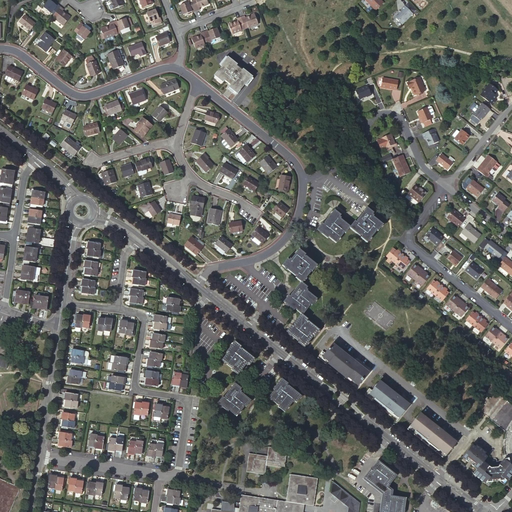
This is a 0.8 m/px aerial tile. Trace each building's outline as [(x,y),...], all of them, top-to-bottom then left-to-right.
[(50,13),(53,15),(60,7),(56,5),(56,6),(48,0),(43,8),(50,13)] [(108,0),(110,0),(114,8),(123,5),(121,0),(108,0)] [(194,12),(198,10),(194,1),(193,0),(189,0),(190,1),(181,5),(185,14),(194,11),(194,12)] [(196,0),(194,1),(198,10),(202,9),(201,7),(210,3),(208,0),(196,0)] [(365,0),(375,10),(383,3),(380,0),(365,0)] [(412,14),(404,6),(400,9),(401,10),(395,15),(395,18),(402,24),(412,14)] [(60,7),(53,15),(52,17),(55,20),(63,26),(69,17),(61,11),(63,10),(60,7)] [(159,15),(156,8),(147,12),(151,24),(162,20),(159,15)] [(243,16),(247,26),(250,24),(251,26),(260,23),(257,13),(247,16),(247,15),(243,16)] [(29,31),(35,24),(24,15),(19,22),(29,31)] [(243,27),(247,26),(243,16),(239,18),(240,19),(231,23),(235,33),(244,29),(243,27)] [(113,21),(117,31),(120,29),(121,30),(130,26),(126,17),(117,21),(117,20),(113,21)] [(113,32),(117,31),(113,21),(110,23),(110,25),(102,28),(105,38),(114,34),(113,32)] [(84,40),(90,32),(82,26),(83,26),(80,23),(73,31),(77,34),(76,34),(84,40)] [(210,40),(210,41),(223,36),(219,26),(210,30),(210,29),(206,30),(210,40)] [(210,40),(206,30),(202,32),(203,34),(194,37),(198,47),(207,44),(206,41),(210,40)] [(49,46),(52,44),(55,40),(45,32),(39,39),(42,41),(40,43),(40,42),(37,46),(46,52),(50,47),(49,46)] [(167,42),(164,33),(154,37),(158,46),(167,42)] [(56,52),(61,45),(55,40),(52,44),(52,48),(56,52)] [(145,54),(141,42),(127,47),(130,56),(138,53),(139,56),(145,54)] [(64,66),(71,56),(63,50),(56,60),(64,66)] [(122,65),(117,51),(106,54),(112,69),(122,65)] [(253,77),(228,57),(225,60),(226,61),(214,75),(218,78),(218,77),(224,82),(224,81),(230,85),(229,86),(235,90),(234,91),(238,94),(249,79),(250,80),(253,77)] [(90,74),(99,71),(95,62),(94,62),(92,58),(86,60),(87,64),(87,65),(90,74)] [(18,82),(22,74),(9,67),(5,76),(18,82)] [(398,81),(382,78),(381,87),(396,90),(398,81)] [(419,78),(408,83),(410,88),(411,88),(415,95),(424,91),(419,78)] [(165,95),(179,91),(176,81),(162,86),(165,95)] [(480,95),(493,105),(497,100),(495,99),(493,97),(495,94),(498,90),(489,83),(480,95)] [(32,100),(37,91),(25,86),(21,95),(32,100)] [(366,98),(371,95),(367,86),(355,91),(358,100),(366,97),(366,98)] [(144,98),(141,90),(129,95),(133,103),(137,102),(144,98)] [(51,114),(56,105),(45,100),(41,109),(51,114)] [(122,111),(118,101),(105,106),(109,116),(122,111)] [(482,103),(473,115),(480,121),(484,116),(490,109),(482,103)] [(160,122),(167,113),(160,107),(153,116),(160,122)] [(427,108),(417,112),(420,119),(419,120),(421,124),(423,123),(430,119),(432,119),(430,115),(427,108)] [(218,114),(207,111),(204,120),(215,124),(218,114)] [(71,127),(75,118),(65,112),(60,122),(71,127)] [(143,138),(153,127),(143,119),(140,123),(141,124),(135,131),(143,138)] [(85,137),(99,134),(97,125),(83,127),(85,137)] [(221,136),(230,147),(237,140),(228,129),(221,136)] [(205,133),(195,130),(191,143),(201,147),(205,133)] [(420,135),(422,140),(423,140),(426,147),(436,143),(433,134),(434,134),(432,130),(420,135)] [(470,137),(462,130),(455,139),(463,145),(470,137)] [(118,147),(127,137),(120,131),(111,141),(118,147)] [(390,134),(381,138),(385,148),(394,144),(390,134)] [(74,156),(81,147),(68,137),(61,145),(74,156)] [(255,156),(246,145),(239,152),(247,162),(255,156)] [(453,164),(442,154),(436,161),(448,170),(453,164)] [(208,159),(203,155),(196,162),(205,172),(213,165),(208,159)] [(410,173),(402,155),(392,159),(400,177),(410,173)] [(488,155),(476,169),(486,178),(489,174),(487,173),(496,162),(488,155)] [(268,156),(258,163),(268,175),(277,167),(268,156)] [(138,162),(141,171),(137,172),(138,176),(145,173),(146,172),(145,170),(152,167),(148,158),(138,162)] [(160,163),(164,176),(173,173),(169,160),(160,163)] [(131,163),(120,167),(123,178),(134,174),(131,163)] [(236,171),(224,163),(219,171),(232,179),(236,171)] [(1,170),(0,177),(13,179),(14,171),(9,170),(8,171),(1,170)] [(112,170),(101,173),(105,186),(116,182),(112,170)] [(290,177),(281,176),(278,189),(287,191),(290,177)] [(0,183),(6,185),(6,186),(12,187),(13,179),(0,177),(0,179),(0,183)] [(258,184),(247,177),(242,185),(254,191),(258,184)] [(483,189),(472,180),(466,188),(477,197),(483,189)] [(152,195),(148,182),(143,184),(137,186),(141,198),(152,195)] [(408,194),(419,202),(426,193),(421,189),(421,190),(415,185),(408,194)] [(0,188),(0,195),(10,197),(11,189),(6,188),(6,190),(0,188)] [(45,193),(38,192),(38,190),(33,190),(31,198),(44,200),(45,193)] [(505,199),(498,193),(492,201),(499,206),(498,208),(503,212),(509,205),(504,201),(505,199)] [(10,197),(0,195),(0,202),(4,203),(4,205),(9,205),(10,197)] [(204,199),(192,197),(190,207),(192,207),(190,215),(200,217),(202,209),(204,199)] [(44,200),(31,198),(30,206),(36,206),(36,205),(43,206),(44,200)] [(149,205),(146,207),(145,206),(144,206),(141,208),(144,213),(148,210),(152,217),(160,212),(154,202),(149,205)] [(288,210),(279,202),(272,211),(281,218),(288,210)] [(42,211),(35,210),(35,209),(30,208),(28,216),(41,218),(42,211)] [(349,227),(359,236),(360,235),(361,236),(360,237),(366,242),(375,231),(374,231),(375,229),(377,231),(382,225),(372,217),(373,216),(371,215),(373,213),(366,208),(356,221),(357,221),(356,222),(354,221),(349,227)] [(218,226),(221,211),(210,209),(207,224),(218,226)] [(349,227),(340,219),(340,218),(339,217),(340,215),(334,210),(324,223),(324,224),(323,225),(322,223),(317,230),(327,238),(328,236),(330,237),(329,238),(335,243),(343,233),(342,233),(343,232),(345,233),(349,227)] [(458,227),(465,219),(453,210),(447,218),(458,227)] [(167,223),(179,226),(181,216),(169,214),(167,223)] [(41,218),(28,216),(27,224),(33,225),(33,224),(40,225),(41,218)] [(242,231),(241,221),(228,223),(230,233),(242,231)] [(468,223),(460,233),(474,243),(481,235),(471,227),(471,226),(468,223)] [(41,230),(34,229),(34,228),(32,228),(28,227),(28,228),(27,235),(40,237),(41,230)] [(268,236),(257,227),(251,235),(262,243),(268,236)] [(443,237),(431,228),(425,236),(434,242),(433,243),(437,246),(443,237)] [(40,237),(27,235),(26,243),(31,244),(32,243),(39,244),(40,237)] [(215,244),(226,253),(232,245),(221,236),(215,244)] [(184,246),(196,255),(203,247),(202,246),(197,243),(191,237),(184,246)] [(504,252),(490,240),(484,247),(499,259),(504,252)] [(100,244),(93,243),(93,242),(88,241),(87,249),(88,249),(99,251),(100,244)] [(38,249),(31,248),(31,247),(25,246),(24,254),(37,256),(38,249)] [(99,251),(88,249),(87,257),(92,258),(92,257),(99,258),(100,251),(99,251)] [(387,257),(395,263),(402,254),(399,252),(398,253),(396,251),(394,249),(387,257)] [(295,278),(300,282),(301,283),(310,272),(309,271),(310,270),(311,272),(316,265),(305,257),(303,256),(305,255),(299,250),(291,260),(289,259),(288,260),(287,259),(282,265),(295,276),(295,275),(296,276),(295,278)] [(447,258),(456,266),(462,258),(453,251),(447,258)] [(504,252),(499,259),(501,261),(505,257),(507,254),(504,252)] [(37,256),(24,254),(23,262),(28,263),(29,262),(36,263),(37,256)] [(402,254),(395,263),(403,270),(409,262),(407,260),(405,258),(405,257),(402,254)] [(511,262),(505,257),(501,261),(499,265),(511,275),(511,262)] [(97,263),(90,262),(91,261),(85,260),(84,268),(85,268),(96,270),(97,263)] [(471,262),(465,270),(476,279),(483,272),(471,262)] [(35,267),(28,266),(28,265),(23,264),(21,272),(34,274),(35,267)] [(406,273),(414,280),(422,270),(419,267),(418,268),(416,267),(414,264),(406,273)] [(96,270),(85,268),(84,276),(89,277),(89,276),(96,277),(98,270),(96,270)] [(146,273),(139,272),(139,271),(134,270),(132,278),(133,278),(145,280),(146,273)] [(422,270),(414,280),(422,286),(429,277),(427,274),(425,273),(425,272),(422,270)] [(34,274),(21,272),(20,280),(26,281),(26,280),(33,281),(34,274)] [(95,281),(88,280),(88,279),(82,278),(81,286),(82,287),(94,288),(95,281)] [(145,280),(133,278),(132,286),(138,287),(138,286),(145,287),(146,280),(145,280)] [(502,291),(487,279),(480,287),(495,299),(502,291)] [(426,288),(434,295),(442,285),(438,283),(438,284),(435,282),(433,280),(426,288)] [(301,283),(300,282),(290,295),(291,296),(290,297),(288,295),(283,302),(294,310),(295,308),(296,309),(296,310),(301,314),(302,315),(309,305),(308,305),(309,304),(311,305),(316,299),(306,291),(307,290),(305,289),(307,287),(301,283)] [(442,285),(434,295),(442,301),(448,293),(446,291),(444,289),(445,288),(442,285)] [(94,288),(82,287),(81,295),(86,296),(87,294),(94,295),(95,289),(94,288)] [(143,291),(136,290),(136,289),(130,288),(129,296),(130,296),(142,298),(143,291)] [(21,304),(23,291),(16,290),(15,297),(14,297),(13,303),(21,304)] [(29,299),(30,292),(23,291),(21,304),(29,305),(30,299),(29,299)] [(39,309),(41,296),(34,295),(33,303),(32,302),(31,308),(39,309)] [(511,297),(509,295),(503,303),(506,305),(506,306),(511,310),(511,297)] [(47,304),(48,297),(41,296),(39,309),(47,310),(48,305),(47,304)] [(142,298),(130,296),(129,304),(135,305),(135,304),(142,305),(143,298),(142,298)] [(445,305),(453,311),(461,301),(458,299),(457,299),(456,298),(453,296),(445,305)] [(179,298),(174,297),(174,298),(167,297),(166,304),(167,304),(178,306),(179,298)] [(461,301),(453,311),(461,317),(468,308),(466,306),(464,304),(461,301)] [(179,306),(178,306),(167,304),(166,311),(173,312),(173,313),(178,314),(179,306)] [(465,320),(473,326),(481,317),(478,314),(477,315),(474,314),(472,312),(465,320)] [(167,317),(160,316),(160,314),(154,314),(153,322),(154,322),(166,324),(166,323),(167,317)] [(307,319),(302,315),(301,314),(293,325),(294,325),(293,326),(291,325),(286,331),(297,340),(298,340),(299,341),(298,342),(304,347),(312,337),(311,336),(312,335),(314,336),(319,330),(308,321),(307,322),(306,321),(307,319)] [(81,328),(83,316),(75,315),(74,321),(75,321),(74,328),(81,329),(81,328)] [(90,322),(91,316),(83,315),(83,316),(81,328),(88,329),(89,322),(90,322)] [(481,317),(473,326),(481,332),(487,324),(485,322),(483,320),(484,319),(481,317)] [(103,331),(105,319),(97,318),(96,324),(97,324),(96,331),(103,332),(103,331)] [(113,319),(105,318),(105,319),(103,331),(104,331),(110,332),(111,325),(112,325),(113,319)] [(117,333),(125,334),(127,323),(127,322),(119,320),(118,326),(119,327),(118,327),(117,333)] [(166,324),(154,322),(153,330),(159,331),(159,330),(166,331),(167,324),(166,324)] [(134,330),(135,324),(127,323),(125,334),(125,335),(133,337),(134,331),(133,331),(133,330),(134,330)] [(485,336),(492,342),(500,332),(497,330),(497,331),(495,329),(492,327),(485,336)] [(500,332),(492,342),(500,349),(507,339),(505,337),(503,336),(503,335),(500,332)] [(165,336),(158,335),(158,334),(153,333),(151,341),(163,343),(164,343),(165,336)] [(163,343),(151,341),(150,341),(149,349),(154,349),(155,348),(162,350),(163,343)] [(254,359),(241,348),(241,349),(239,348),(241,346),(235,341),(226,352),(228,353),(227,354),(226,354),(221,360),(231,367),(232,368),(231,369),(237,374),(245,364),(246,365),(247,364),(249,365),(254,359)] [(323,352),(320,355),(328,361),(327,362),(333,367),(334,366),(339,370),(338,370),(347,377),(347,376),(358,384),(368,372),(331,342),(325,349),(323,352)] [(83,351),(72,350),(71,357),(72,357),(82,358),(83,351)] [(321,350),(316,356),(355,387),(358,384),(347,376),(347,377),(338,370),(339,370),(334,366),(333,367),(327,362),(328,361),(320,355),(323,352),(321,350)] [(162,355),(155,353),(155,352),(150,351),(148,359),(160,361),(161,361),(162,355)] [(0,354),(0,365),(5,368),(9,358),(2,356),(0,354)] [(127,357),(122,356),(121,357),(114,356),(113,363),(125,365),(126,365),(127,357)] [(82,358),(72,357),(71,364),(83,365),(84,358),(82,358)] [(160,361),(148,359),(147,359),(146,367),(151,368),(152,367),(159,368),(160,361)] [(125,365),(113,363),(112,363),(111,370),(118,371),(118,372),(124,373),(125,365)] [(82,371),(70,370),(69,376),(80,378),(81,378),(82,372),(82,371)] [(158,373),(151,372),(151,371),(145,370),(144,378),(145,378),(157,380),(158,373)] [(179,386),(181,375),(181,373),(174,372),(173,379),(172,379),(171,385),(179,386)] [(187,383),(188,376),(181,375),(179,386),(179,387),(187,388),(188,383),(187,383)] [(80,378),(69,376),(68,376),(67,383),(79,385),(80,378)] [(124,376),(119,376),(119,377),(112,376),(111,383),(122,384),(123,385),(124,376)] [(157,380),(145,378),(144,386),(150,387),(150,386),(157,387),(158,380),(157,380)] [(301,396),(288,385),(287,386),(286,385),(288,384),(281,379),(273,389),(275,390),(274,391),(273,391),(268,397),(278,405),(278,404),(279,405),(278,407),(284,412),(292,401),(293,402),(294,401),(296,402),(301,396)] [(371,390),(368,393),(374,398),(382,405),(383,405),(386,407),(385,409),(395,416),(396,415),(399,417),(409,404),(379,380),(371,390)] [(122,384),(111,383),(109,383),(108,389),(115,390),(115,392),(121,392),(122,384)] [(222,397),(217,403),(228,411),(229,410),(230,411),(236,416),(243,407),(243,406),(244,405),(245,406),(250,400),(240,392),(241,391),(240,390),(241,388),(235,383),(224,396),(225,397),(224,398),(222,397)] [(368,393),(371,390),(369,388),(364,394),(396,420),(399,417),(396,415),(395,416),(385,409),(386,407),(383,405),(382,405),(374,398),(368,393)] [(78,395),(71,394),(71,393),(66,392),(64,400),(65,400),(77,402),(78,395)] [(77,402),(65,400),(64,408),(70,409),(70,408),(77,409),(78,402),(77,402)] [(511,405),(506,401),(493,420),(505,429),(511,419),(511,405)] [(140,415),(142,404),(134,402),(133,408),(134,408),(133,415),(140,416),(140,415)] [(149,409),(150,404),(142,402),(142,404),(140,415),(147,416),(148,409),(149,409)] [(162,406),(162,405),(154,404),(153,410),(154,410),(153,417),(160,418),(162,406)] [(170,408),(162,406),(160,418),(160,419),(167,420),(168,413),(169,413),(170,408)] [(75,414),(68,413),(68,412),(62,411),(61,419),(62,420),(74,421),(75,414)] [(438,449),(445,454),(455,441),(419,412),(410,424),(415,428),(413,430),(426,440),(425,440),(435,447),(438,449)] [(74,428),(75,422),(74,421),(62,420),(61,428),(67,428),(67,427),(74,428)] [(71,441),(72,434),(65,433),(65,432),(59,431),(58,439),(59,439),(71,441)] [(95,447),(97,436),(97,435),(90,434),(89,441),(88,441),(87,446),(95,447)] [(103,444),(104,437),(97,436),(95,447),(95,449),(103,450),(104,444),(103,444)] [(114,450),(116,439),(109,438),(108,445),(107,445),(106,450),(114,451),(114,450)] [(122,446),(123,439),(116,438),(116,439),(114,450),(123,451),(123,446),(122,446)] [(71,441),(59,439),(58,447),(64,448),(64,447),(71,448),(72,441),(71,441)] [(134,453),(136,442),(129,441),(128,448),(127,448),(126,453),(134,454),(134,453)] [(142,449),(143,442),(136,441),(136,442),(134,453),(142,454),(143,449),(142,449)] [(155,456),(156,445),(149,444),(148,451),(147,451),(146,456),(154,457),(155,456)] [(162,452),(163,445),(156,444),(156,445),(155,456),(163,457),(163,452),(162,452)] [(490,468),(483,462),(487,457),(481,452),(482,450),(479,448),(478,449),(472,445),(462,457),(468,462),(470,459),(473,462),(471,464),(477,469),(473,474),(485,483),(486,482),(492,482),(492,480),(499,479),(499,481),(505,480),(506,481),(511,473),(511,465),(510,464),(508,458),(504,459),(497,467),(490,468)] [(287,450),(276,448),(268,447),(267,453),(267,456),(249,454),(246,472),(264,475),(266,465),(284,468),(287,450)] [(370,469),(363,478),(383,493),(380,511),(402,511),(405,498),(390,495),(391,490),(387,487),(389,484),(388,483),(396,474),(379,461),(371,470),(370,469)] [(221,511),(211,509),(210,511),(302,511),(303,504),(313,506),(317,479),(290,474),(286,502),(241,495),(239,504),(238,511),(234,511),(234,503),(222,502),(221,511)] [(56,477),(57,476),(49,475),(48,481),(49,481),(48,488),(55,489),(56,477)] [(0,511),(7,511),(19,485),(0,477),(0,511)] [(64,479),(56,477),(55,489),(55,490),(61,491),(62,484),(64,484),(64,479)] [(74,492),(76,480),(76,479),(68,478),(67,484),(69,484),(67,491),(74,492)] [(83,487),(84,482),(76,480),(74,492),(74,493),(81,494),(82,487),(83,487)] [(358,511),(360,503),(332,481),(330,494),(334,498),(340,501),(343,505),(348,508),(346,511),(358,511)] [(96,483),(88,482),(87,488),(88,488),(87,495),(94,496),(94,495),(96,483)] [(103,489),(104,483),(96,482),(96,483),(94,495),(101,496),(102,489),(103,489)] [(120,499),(122,487),(122,486),(114,485),(113,490),(114,490),(113,498),(120,499)] [(130,488),(122,487),(120,499),(120,500),(126,501),(127,501),(128,494),(129,494),(130,488)] [(141,490),(142,489),(134,488),(133,493),(134,493),(133,500),(140,501),(141,490)] [(167,496),(179,498),(180,491),(173,490),(173,489),(167,488),(166,496),(167,496)] [(149,497),(149,491),(141,490),(140,501),(140,503),(146,504),(148,497),(149,497)] [(179,505),(180,498),(179,498),(167,496),(166,504),(172,505),(172,504),(179,505)] [(222,502),(213,500),(211,509),(221,511),(222,502)]
